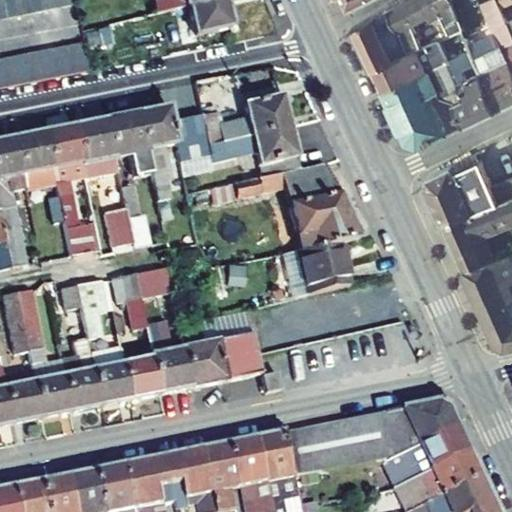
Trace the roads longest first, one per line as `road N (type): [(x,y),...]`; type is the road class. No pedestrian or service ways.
road 1 (tertiary): [(0,466),(471,370)]
road 2 (residential): [(317,36),(0,107)]
road 3 (secondary): [(382,179),(471,370)]
road 4 (secondary): [(317,36),(382,179)]
road 5 (residential): [(511,116),(382,179)]
